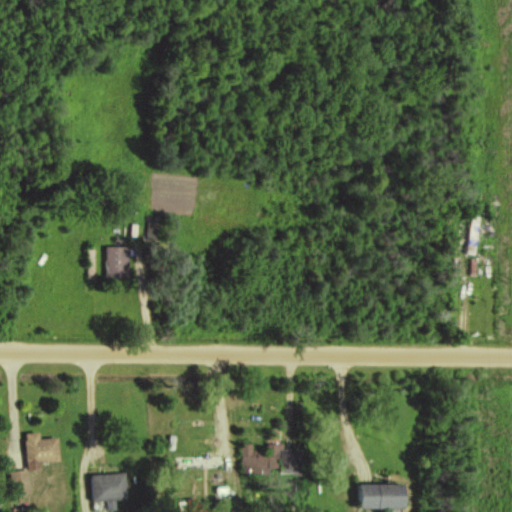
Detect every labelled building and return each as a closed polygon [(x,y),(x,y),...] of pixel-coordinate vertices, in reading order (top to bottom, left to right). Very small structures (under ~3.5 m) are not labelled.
[(475,215),(466,215),(464,253),(473,253),(475,215)] [(103,276),(125,277),(127,245),(104,245),(103,276)] [(38,460),(57,459),(56,437),(37,438),(37,432),(23,432),(24,468),(38,468),(38,460)] [(239,472),(277,471),(278,473),(301,472),(301,447),(282,448),(282,442),(265,443),(265,450),(252,450),(252,442),(238,443),(239,472)] [(27,492),(26,468),(8,470),(10,493),(27,492)] [(88,474),(91,501),(125,497),(122,470),(88,474)] [(403,506),(402,482),(358,483),(358,507),(403,506)]
